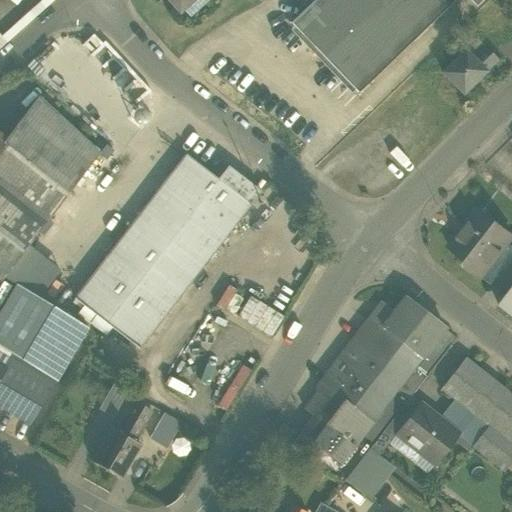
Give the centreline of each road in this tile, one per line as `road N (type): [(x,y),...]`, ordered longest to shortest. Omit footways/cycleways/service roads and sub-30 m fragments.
road 1 (residential): [(373,240),(165,73),(103,0)]
road 2 (residential): [(373,240),(328,296),(199,511)]
road 3 (residential): [(511,94),(373,240)]
road 4 (residential): [(511,349),(373,240)]
